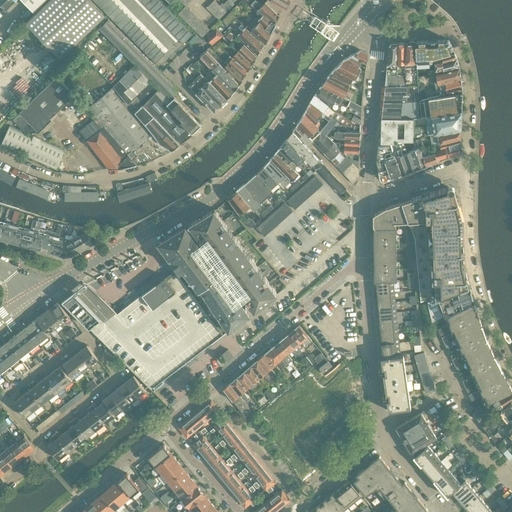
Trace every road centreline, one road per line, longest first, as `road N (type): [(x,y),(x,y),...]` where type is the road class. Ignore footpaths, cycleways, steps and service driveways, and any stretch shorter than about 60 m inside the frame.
road 1 (secondary): [(344,38),(285,123),(215,196),(36,297)]
road 2 (unclassified): [(296,8),(240,96),(199,139),(152,169),(60,181),(0,155)]
road 3 (residential): [(363,268),(346,271),(163,426)]
road 4 (residential): [(463,170),(471,276),(511,377)]
road 5 (residential): [(463,170),(467,82),(454,32),(401,34)]
road 6 (residential): [(380,424),(363,268)]
road 7 (residential): [(34,439),(117,375),(86,335)]
road 8 (residential): [(86,335),(4,397),(34,439)]
road 9 (residential): [(365,201),(377,56)]
road 10 (residential): [(163,426),(63,511)]
